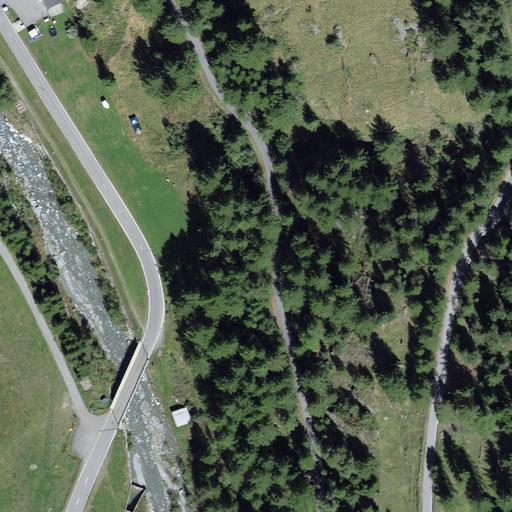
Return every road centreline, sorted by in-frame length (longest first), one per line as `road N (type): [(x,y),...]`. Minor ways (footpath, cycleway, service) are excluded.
road 1 (tertiary): [(0,22),(132,234),(154,293),(144,353),(78,511)]
road 2 (unclassified): [(321,511),(308,417),(281,315),(267,158),(214,83),(172,0)]
road 3 (unclassified): [(511,174),(454,276),(427,511)]
road 4 (track): [(104,443),(0,247)]
